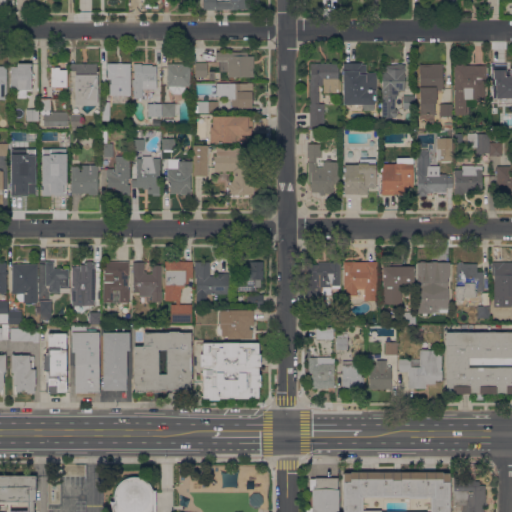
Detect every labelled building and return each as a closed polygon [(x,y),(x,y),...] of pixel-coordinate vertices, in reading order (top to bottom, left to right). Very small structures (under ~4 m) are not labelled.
[(203,10),(203,7),(199,7),(199,0),(216,0),(216,2),(230,1),(229,0),(251,0),(251,9),(203,10)] [(215,61),(215,52),(247,51),(247,56),(254,56),(254,67),(253,67),(253,77),(228,77),(227,60),(219,61),(215,61)] [(207,62),(207,77),(195,77),(195,62),(207,62)] [(26,90),(26,98),(17,98),(18,89),(10,89),(11,66),(17,66),(17,63),(32,63),(31,90),(26,90)] [(97,63),(98,105),(76,105),(76,100),(70,100),(70,76),(75,76),(75,70),(70,70),(70,63),(97,63)] [(131,94),(128,94),(128,103),(112,103),(112,94),(110,94),(110,83),(111,83),(111,79),(108,79),(108,63),(131,63),(131,94)] [(157,88),(143,89),(143,97),(134,98),(134,86),(132,86),(132,79),(134,79),(134,63),(142,63),(142,64),(152,64),(152,66),(156,66),(157,88)] [(183,63),(183,64),(187,64),(187,66),(190,66),(190,86),(185,86),(185,94),(172,94),(168,89),(168,86),(167,86),(167,66),(168,66),(168,63),(183,63)] [(309,80),(311,80),(311,63),(338,63),(338,79),(339,79),(339,93),(323,93),(323,85),(318,86),(318,92),(319,92),(319,103),(324,103),(324,126),(310,126),(309,80)] [(377,102),(374,102),(374,110),(363,110),(363,104),(343,104),(343,63),(362,63),(362,64),(366,64),(366,72),(377,72),(377,102)] [(395,65),(395,63),(405,64),(405,90),(398,90),(398,96),(395,96),(395,108),(396,109),(396,115),(395,118),(381,117),(382,70),(386,70),(386,65),(395,65)] [(443,64),(443,90),(436,90),(436,103),(434,103),(434,114),(420,114),(420,64),(443,64)] [(485,100),(475,100),(475,99),(465,99),(465,114),(455,114),(455,66),(456,66),(456,64),(464,64),(464,65),(486,65),(486,79),(485,79),(485,100)] [(511,64),(511,94),(504,94),(504,85),(499,85),(499,81),(497,81),(498,78),(491,78),(491,64),(511,64)] [(67,86),(63,86),(63,92),(51,91),(51,67),(60,67),(60,69),(67,69),(67,86)] [(252,83),(253,106),(252,106),(252,108),(237,108),(237,106),(232,106),(232,100),(227,100),(227,95),(214,95),(214,83),(252,83)] [(415,95),(415,109),(403,109),(403,95),(415,95)] [(39,109),(39,97),(51,97),(51,109),(39,109)] [(226,101),(226,112),(198,112),(198,101),(226,101)] [(110,115),(109,115),(109,120),(102,120),(102,102),(110,102),(110,115)] [(162,103),(162,116),(148,116),(148,103),(162,103)] [(175,103),(180,103),(180,115),(175,115),(175,116),(163,116),(163,103),(175,103)] [(452,116),(440,116),(440,104),(452,104),(452,116)] [(38,109),(38,120),(27,121),(27,109),(38,109)] [(68,129),(58,129),(58,126),(44,126),(44,114),(52,114),(52,111),(69,111),(68,129)] [(82,127),(71,127),(71,114),(82,114),(82,127)] [(491,128),(491,115),(500,115),(500,118),(503,118),(503,120),(508,120),(508,128),(491,128)] [(210,126),(213,126),(213,116),(253,116),(253,129),(251,129),(251,134),(248,134),(248,142),(210,142),(210,126)] [(489,153),(476,153),(476,147),(472,147),(472,142),(468,142),(468,133),(489,133),(489,142),(489,153)] [(175,150),(162,150),(162,138),(175,138),(175,150)] [(452,161),(436,161),(436,138),(452,138),(452,161)] [(144,150),(132,150),(132,139),(144,139),(144,150)] [(502,142),(502,155),(490,155),(490,153),(489,153),(489,142),(502,142)] [(8,155),(0,155),(0,143),(8,143),(8,155)] [(113,156),(100,156),(100,143),(112,143),(113,156)] [(324,192),(324,193),(321,193),(321,192),(311,192),(311,182),(308,182),(309,156),(307,156),(307,144),(321,144),(321,156),(316,156),(316,168),(323,168),(323,162),(340,162),(340,184),(333,184),(333,192),(324,192)] [(208,147),(211,147),(211,152),(208,152),(208,175),(193,175),(193,146),(208,146),(208,147)] [(249,146),(249,155),(216,155),(216,146),(249,146)] [(68,194),(46,194),(46,191),(36,191),(36,193),(28,193),(28,180),(23,180),(23,193),(10,193),(10,168),(19,168),(19,163),(12,163),(12,147),(30,147),(30,168),(28,168),(28,169),(33,169),(33,168),(51,168),(51,169),(68,169),(68,194)] [(430,166),(439,166),(439,174),(446,174),(446,178),(452,178),(452,188),(446,188),(446,192),(433,192),(433,193),(427,193),(427,196),(416,196),(416,191),(417,191),(417,175),(416,175),(416,150),(423,150),(423,149),(426,149),(427,150),(430,150),(430,166)] [(511,194),(509,195),(509,191),(497,191),(497,166),(510,166),(510,151),(511,151),(511,194)] [(130,178),(128,178),(128,184),(130,184),(130,194),(120,194),(120,190),(116,190),(116,186),(107,186),(107,177),(106,177),(106,168),(114,168),(114,170),(115,170),(115,168),(116,168),(116,156),(130,156),(130,178)] [(141,158),(141,156),(153,156),(153,158),(160,158),(160,169),(159,169),(159,195),(147,195),(147,188),(143,188),(143,187),(131,187),(131,179),(137,179),(136,158),(141,158)] [(249,156),(249,195),(228,194),(228,193),(226,193),(226,187),(228,187),(228,184),(230,184),(230,181),(232,181),(232,171),(214,171),(214,164),(213,164),(213,160),(214,160),(214,156),(249,156)] [(382,195),(381,164),(397,163),(397,159),(412,158),(413,186),(405,186),(405,194),(382,195)] [(344,165),(358,165),(358,163),(360,163),(360,159),(376,159),(376,187),(368,187),(368,194),(344,194),(344,165)] [(191,194),(181,194),(181,193),(170,193),(170,180),(167,180),(167,168),(175,168),(175,160),(191,160),(191,194)] [(79,166),(79,171),(81,171),(81,165),(98,165),(98,194),(88,194),(88,192),(71,192),(71,166),(79,166)] [(482,165),(482,190),(468,190),(468,192),(464,192),(464,194),(454,194),(454,169),(462,169),(462,165),(482,165)] [(7,270),(8,270),(8,275),(7,275),(7,292),(0,292),(0,261),(7,261),(7,270)] [(72,303),(73,271),(84,271),(84,263),(87,263),(88,261),(91,262),(92,263),(95,263),(95,287),(90,286),(90,295),(95,295),(94,303),(93,303),(93,304),(90,304),(90,302),(89,302),(89,303),(86,303),(86,302),(84,302),(84,304),(81,304),(81,303),(72,303)] [(111,302),(110,303),(107,303),(105,302),(103,302),(103,261),(130,261),(130,275),(128,275),(128,289),(129,289),(129,302),(127,302),(127,303),(123,303),(122,302),(118,302),(119,289),(113,289),(113,302),(111,302)] [(162,301),(152,301),(152,296),(140,296),(140,292),(133,292),(133,262),(144,261),(144,271),(147,271),(147,273),(152,273),(152,265),(162,265),(162,301)] [(193,261),(193,278),(189,278),(189,283),(186,283),(186,284),(184,284),(184,288),(181,288),(181,304),(192,304),(192,322),(171,322),(171,304),(176,304),(176,300),(165,300),(165,261),(193,261)] [(264,279),(261,279),(261,283),(252,283),(253,290),(237,290),(237,279),(243,279),(242,261),(263,261),(264,279)] [(344,262),(378,261),(378,287),(376,287),(376,300),(364,300),(364,290),(357,290),(357,294),(346,295),(346,287),(344,287),(344,262)] [(511,261),(511,291),(508,291),(508,284),(500,284),(500,288),(494,288),(494,275),(491,275),(491,261),(511,261)] [(68,287),(59,287),(59,292),(49,292),(49,285),(45,285),(45,262),(54,262),(54,267),(62,267),(62,268),(68,268),(68,287)] [(206,293),(206,300),(197,300),(197,278),(195,278),(195,262),(210,262),(210,275),(216,275),(216,273),(229,273),(229,294),(206,293)] [(331,285),(331,286),(321,286),(321,304),(307,304),(306,264),(318,264),(318,262),(340,262),(340,285),(331,285)] [(418,262),(437,262),(437,265),(442,265),(442,269),(448,269),(448,277),(443,277),(443,285),(433,285),(433,282),(429,282),(429,303),(418,303),(418,262)] [(459,262),(462,262),(464,263),(477,263),(477,271),(483,272),(483,291),(476,291),(476,297),(464,297),(464,300),(455,300),(455,285),(456,285),(457,263),(458,263),(459,262)] [(38,264),(38,302),(23,302),(23,301),(19,301),(17,297),(17,293),(12,293),(12,263),(38,264)] [(414,266),(414,285),(401,285),(402,303),(383,304),(383,266),(414,266)] [(452,289),(452,301),(450,301),(450,304),(442,304),(442,301),(440,301),(440,289),(452,289)] [(263,306),(247,306),(247,294),(263,294),(263,306)] [(51,300),(51,312),(51,319),(40,319),(40,300),(51,300)] [(0,324),(0,301),(8,301),(8,324),(0,324)] [(478,317),(478,306),(491,305),(491,317),(478,317)] [(22,310),(22,323),(9,323),(9,310),(22,310)] [(254,310),(254,325),(250,325),(250,329),(253,329),(253,338),(228,338),(228,336),(222,336),(222,328),(220,328),(220,310),(254,310)] [(90,324),(89,311),(101,311),(101,324),(90,324)] [(415,324),(401,324),(401,320),(398,320),(398,312),(415,312),(415,324)] [(0,327),(3,327),(3,325),(8,325),(8,339),(2,339),(2,340),(0,340),(0,327)] [(100,392),(75,392),(75,352),(72,352),(72,325),(87,325),(87,332),(100,332),(100,392)] [(330,326),(330,339),(316,339),(316,326),(330,326)] [(33,342),(33,340),(11,340),(11,328),(39,328),(39,342),(33,342)] [(348,349),(347,349),(347,350),(338,350),(338,349),(336,349),(336,337),(338,337),(338,331),(348,331),(348,349)] [(511,392),(446,393),(446,332),(454,332),(454,331),(460,331),(460,332),(463,332),(463,331),(469,331),(469,332),(480,332),(480,331),(487,331),(487,332),(489,332),(489,331),(496,331),(496,332),(507,332),(507,331),(511,331),(511,392)] [(130,332),(130,350),(127,350),(127,390),(103,390),(103,332),(130,332)] [(160,391),(153,391),(153,393),(146,393),(146,392),(134,392),(134,346),(144,346),(144,333),(191,332),(192,382),(190,382),(190,391),(180,391),(180,394),(173,394),(173,391),(167,391),(167,395),(160,395),(160,391)] [(67,392),(57,392),(57,393),(49,393),(48,373),(46,373),(46,371),(44,371),(44,355),(46,355),(46,352),(48,352),(48,333),(67,333),(67,392)] [(259,342),(259,354),(261,354),(261,366),(265,366),(265,369),(259,369),(259,375),(261,375),(261,386),(259,386),(259,398),(220,398),(220,400),(209,400),(209,398),(203,398),(203,366),(201,366),(201,354),(203,354),(203,342),(259,342)] [(397,354),(386,354),(385,342),(397,342),(397,354)] [(441,349),(442,380),(435,380),(436,383),(426,384),(426,388),(409,388),(408,371),(399,371),(399,359),(420,358),(420,350),(441,349)] [(334,380),(335,380),(335,382),(334,387),(328,387),(328,388),(308,388),(309,357),(306,357),(306,350),(310,350),(310,356),(335,356),(334,363),(334,380)] [(30,354),(30,356),(35,356),(35,360),(30,360),(30,362),(31,362),(31,369),(36,369),(36,386),(35,386),(35,393),(27,393),(27,391),(16,391),(16,385),(14,385),(14,372),(11,372),(11,354),(30,354)] [(376,364),(376,360),(387,360),(387,366),(388,366),(388,365),(390,365),(390,366),(392,366),(391,389),(369,389),(370,364),(373,364),(376,364)] [(362,361),(361,376),(364,376),(364,386),(350,386),(350,389),(342,389),(343,361),(362,361)] [(343,511),(343,472),(450,472),(450,511),(343,511)] [(0,475),(36,475),(36,502),(34,502),(34,511),(35,511),(10,511),(28,511),(28,502),(18,502),(18,504),(0,504),(0,475)] [(112,511),(110,501),(112,500),(112,502),(115,501),(114,498),(114,495),(115,492),(116,489),(117,487),(118,484),(120,482),(123,480),(125,479),(128,477),(132,477),(137,477),(141,478),(145,479),(149,482),(151,485),(153,491),(156,491),(156,511),(112,511)] [(338,511),(305,511),(305,508),(312,508),(312,490),(310,490),(310,479),(316,479),(316,478),(338,478),(338,511)] [(462,511),(462,504),(454,504),(454,479),(475,479),(475,481),(479,481),(479,485),(485,485),(486,502),(484,502),(484,511),(462,511)]
